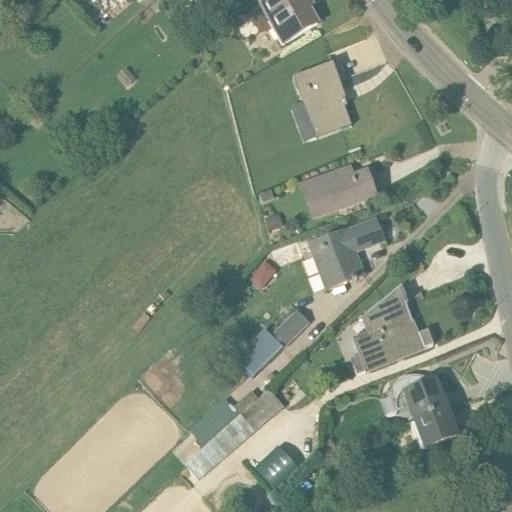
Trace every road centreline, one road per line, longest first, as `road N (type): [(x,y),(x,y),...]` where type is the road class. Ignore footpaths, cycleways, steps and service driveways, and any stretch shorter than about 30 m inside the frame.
road 1 (residential): [(511,319),(485,181),(507,128)]
road 2 (secondary): [(477,102),(383,0)]
